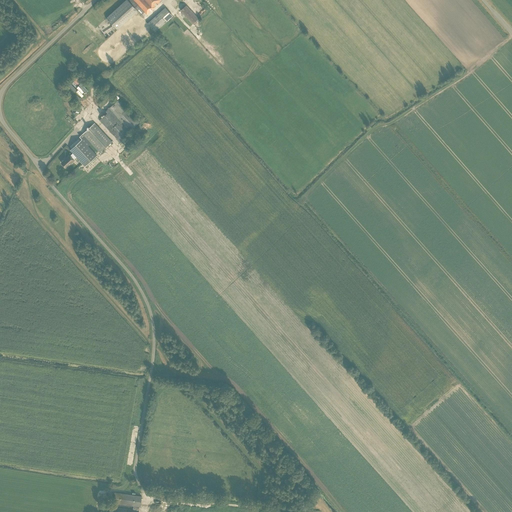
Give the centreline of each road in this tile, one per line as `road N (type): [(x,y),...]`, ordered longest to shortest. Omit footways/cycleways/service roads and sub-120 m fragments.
road 1 (unclassified): [(140,487),(134,472),(153,356),(145,299),(0,119)]
road 2 (track): [(260,506),(257,463),(189,386),(191,374),(174,369),(153,345)]
road 3 (track): [(146,498),(297,511)]
road 4 (unclassified): [(0,94),(95,0)]
